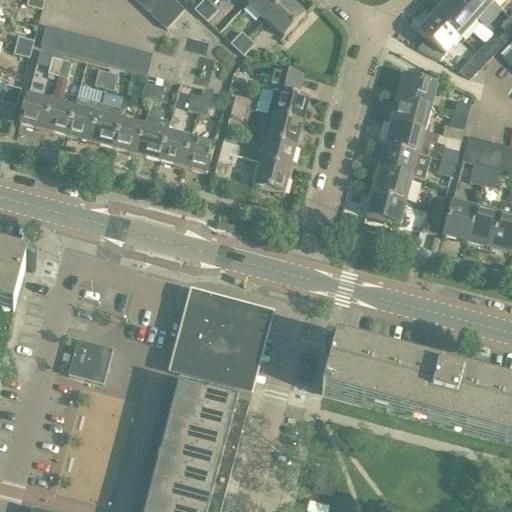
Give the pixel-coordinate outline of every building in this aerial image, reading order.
[(42,12),(44,4),(29,0),(28,0),(27,9),(42,12)] [(147,0),(140,8),(148,16),(163,0),(147,0)] [(163,0),(148,16),(157,24),(174,5),(168,0),(163,0)] [(251,0),(247,5),(265,22),(285,0),(251,0)] [(304,17),(285,0),(265,22),(283,40),(304,17)] [(477,24),(451,0),(450,0),(434,18),(461,41),(477,24)] [(451,0),(477,24),(493,6),(486,0),(451,0)] [(194,12),(200,18),(211,7),(205,1),(194,12)] [(183,14),(174,5),(157,24),(166,32),(183,14)] [(207,25),(218,13),(211,7),(200,18),(207,25)] [(439,66),(444,60),(461,41),(434,18),(418,36),(427,44),(418,53),(439,66)] [(511,36),(511,23),(509,21),(501,30),(511,38),(511,36)] [(52,52),(58,31),(46,28),(41,49),(52,52)] [(68,34),(58,31),(52,52),(62,55),(68,34)] [(73,58),(79,37),(68,34),(62,55),(73,58)] [(230,47),(236,53),(247,41),(241,35),(230,47)] [(90,40),(79,37),(73,58),(84,61),(90,40)] [(32,52),(34,44),(18,40),(16,48),(32,52)] [(94,64),(100,42),(90,40),(84,61),(94,64)] [(243,59),(254,47),(247,41),(236,53),(243,59)] [(111,45),(100,42),(94,64),(105,67),(111,45)] [(116,70),(121,48),(111,45),(105,67),(116,70)] [(486,46),(477,56),(487,65),(495,55),(486,46)] [(511,47),(501,59),(510,67),(511,65),(511,47)] [(29,61),(32,52),(16,48),(13,57),(29,61)] [(132,51),(121,48),(116,70),(126,73),(132,51)] [(143,54),(132,51),(126,73),(137,75),(143,54)] [(152,57),(143,54),(137,75),(148,78),(154,57),(152,57)] [(487,65),(477,56),(469,65),(478,73),(487,65)] [(58,79),(59,78),(62,64),(52,61),(48,77),(58,79)] [(62,64),(59,78),(58,79),(67,82),(72,66),(62,64)] [(245,66),(243,69),(243,73),(247,76),(251,75),(253,72),(252,68),(249,66),(245,66)] [(309,103),(298,100),(304,77),(273,69),(267,93),(273,95),(267,118),(273,119),(303,127),(309,103)] [(94,89),(104,92),(108,76),(98,73),(94,89)] [(118,78),(108,76),(104,92),(114,94),(118,78)] [(397,103),(432,112),(438,89),(404,79),(397,103)] [(151,104),(154,92),(155,88),(145,86),(141,101),(151,104)] [(3,96),(19,100),(21,92),(5,88),(3,96)] [(155,88),(154,92),(151,104),(160,107),(164,91),(155,88)] [(16,109),(19,100),(3,96),(1,105),(16,109)] [(44,133),(47,121),(52,103),(28,97),(20,127),(44,133)] [(187,114),(198,116),(202,101),(191,98),(187,114)] [(232,109),(248,113),(251,103),(235,99),(232,109)] [(90,146),(97,121),(100,107),(77,101),(75,109),(67,139),(90,146)] [(210,103),(202,101),(198,116),(206,119),(210,103)] [(67,139),(75,109),(52,103),(47,121),(44,133),(67,139)] [(391,126),(426,135),(432,112),(397,103),(391,126)] [(457,105),(454,118),(466,121),(470,109),(457,105)] [(122,122),(121,122),(123,113),(100,107),(97,121),(90,146),(114,152),(122,122)] [(248,113),(232,109),(230,118),(245,122),(248,113)] [(463,133),(466,121),(454,118),(450,130),(463,133)] [(147,119),(145,128),(137,158),(160,164),(168,134),(171,125),(147,119)] [(273,119),(267,142),(297,150),(303,127),(273,119)] [(114,152),(137,158),(145,128),(122,122),(114,152)] [(385,149),(419,159),(426,135),(391,126),(385,149)] [(160,164),(183,170),(191,140),(168,134),(160,164)] [(191,140),(183,170),(207,176),(215,147),(191,140)] [(476,167),(482,144),(470,141),(464,164),(473,166),(476,167)] [(267,142),(261,165),(291,173),(297,150),(267,142)] [(476,167),(487,170),(493,147),(482,144),(476,167)] [(223,145),(220,154),(236,158),(238,149),(223,145)] [(498,173),(505,150),(493,147),(487,170),(488,170),(498,173)] [(379,172),(413,181),(419,159),(385,149),(379,172)] [(499,174),(510,177),(511,170),(511,151),(505,150),(498,173),(499,174)] [(445,152),(441,165),(454,168),(454,167),(457,155),(445,152)] [(233,169),(236,158),(220,154),(214,179),(228,182),(232,168),(233,169)] [(284,197),(291,173),(261,165),(255,189),(284,197)] [(451,180),(454,168),(441,165),(438,177),(451,180)] [(473,166),(468,185),(483,189),(488,170),(487,170),(476,167),(473,166)] [(488,170),(483,189),(494,192),(499,174),(498,173),(488,170)] [(372,195),(407,205),(413,181),(379,172),(372,195)] [(407,205),(372,195),(366,218),(401,228),(407,205)] [(432,198),(429,210),(441,214),(445,201),(432,198)] [(490,252),(499,217),(487,214),(490,205),(479,202),(477,211),(468,245),(490,252)] [(444,239),(468,245),(477,211),(453,205),(444,239)] [(490,252),(511,257),(511,207),(503,205),(499,217),(490,252)] [(435,237),(441,214),(429,210),(423,234),(435,237)] [(0,310),(13,314),(25,269),(0,262),(0,310)] [(179,386),(250,405),(272,320),(192,297),(168,383),(179,386)] [(108,384),(113,347),(76,342),(71,379),(108,384)] [(511,444),(511,398),(463,386),(467,370),(427,359),(423,375),(335,352),(323,395),(511,444)] [(221,511),(250,405),(179,386),(168,383),(133,511),(221,511)] [(331,498),(337,474),(318,469),(312,493),(331,498)]
